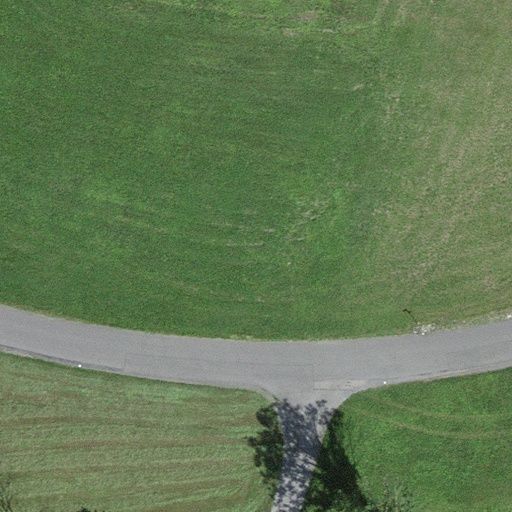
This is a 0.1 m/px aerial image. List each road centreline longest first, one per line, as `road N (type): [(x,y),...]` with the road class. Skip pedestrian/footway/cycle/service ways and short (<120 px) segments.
road 1 (unclassified): [(0,312),(29,323),(314,351),(511,325)]
road 2 (track): [(314,351),(290,511)]
